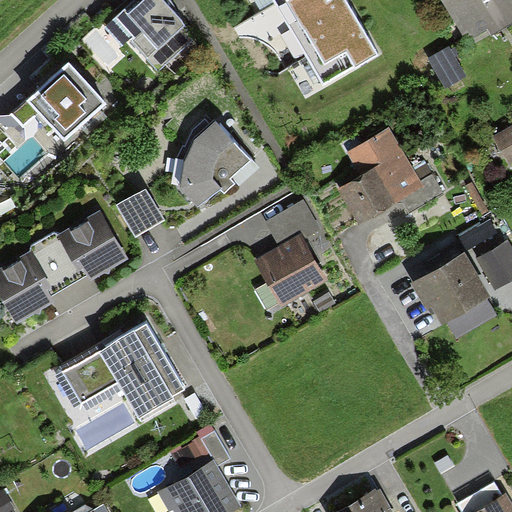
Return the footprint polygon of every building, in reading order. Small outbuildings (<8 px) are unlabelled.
[(155,0),(141,0),(110,25),(152,79),(193,47),(155,0)] [(376,48),(348,0),(280,0),(324,77),(376,48)] [(511,14),(511,0),(445,0),(467,39),(511,14)] [(106,94),(71,56),(27,95),(62,133),(106,94)] [(198,204),(250,160),(216,121),(197,138),(187,160),(183,187),(198,204)] [(511,159),(511,122),(493,134),(510,161),(511,159)] [(390,128),(346,152),(355,168),(339,177),(360,215),(420,181),(390,128)] [(147,183),(118,197),(134,229),(163,215),(147,183)] [(302,199),(268,218),(280,240),(253,255),(279,301),(328,274),(309,241),(321,234),(302,199)] [(104,205),(61,226),(87,277),(130,256),(104,205)] [(488,287),(464,244),(409,275),(433,318),(488,287)] [(34,252),(0,268),(0,287),(16,319),(58,298),(34,252)] [(189,389),(150,324),(68,372),(83,398),(117,378),(141,418),(189,389)] [(228,511),(242,504),(217,461),(163,492),(174,511),(228,511)] [(511,511),(511,497),(500,478),(459,501),(464,511),(511,511)] [(393,511),(376,482),(325,510),(326,511),(393,511)]
